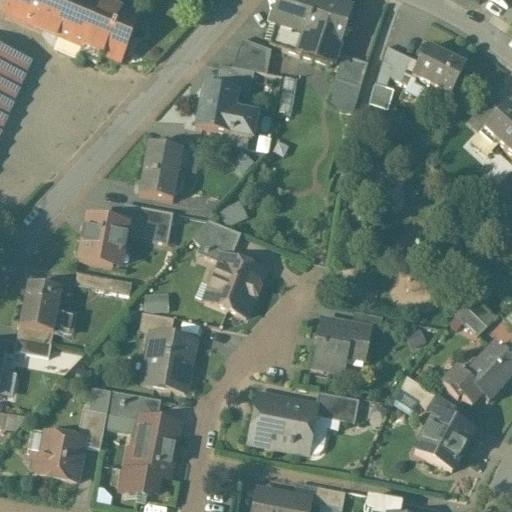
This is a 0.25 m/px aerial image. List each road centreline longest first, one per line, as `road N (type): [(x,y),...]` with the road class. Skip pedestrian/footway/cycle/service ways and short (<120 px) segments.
road 1 (residential): [(234,0),(0,263)]
road 2 (residential): [(191,511),(212,402),(316,280)]
